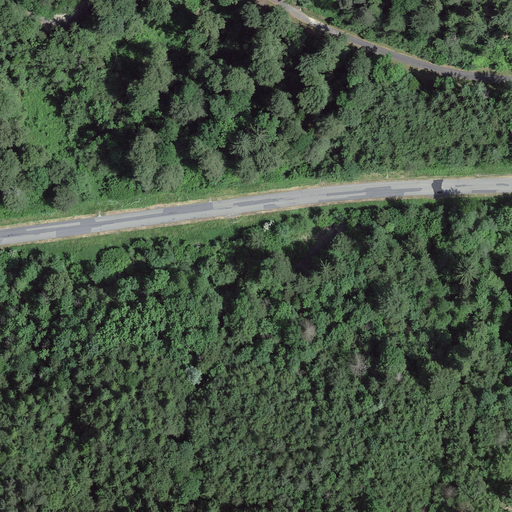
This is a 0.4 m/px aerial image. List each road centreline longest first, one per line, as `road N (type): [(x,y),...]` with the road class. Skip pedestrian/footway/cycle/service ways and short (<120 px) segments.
road 1 (tertiary): [(0,239),(369,191),(511,187)]
road 2 (track): [(511,83),(394,56),(275,0)]
